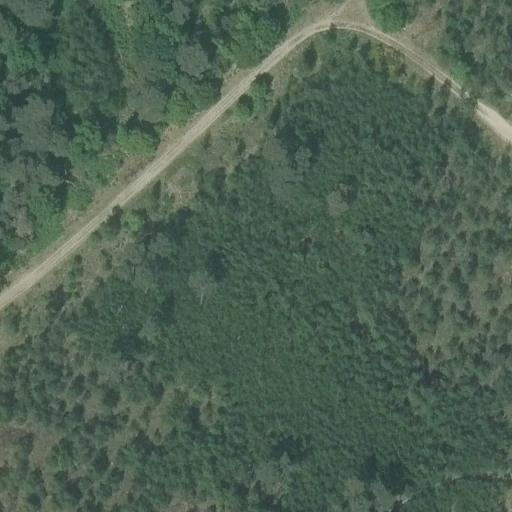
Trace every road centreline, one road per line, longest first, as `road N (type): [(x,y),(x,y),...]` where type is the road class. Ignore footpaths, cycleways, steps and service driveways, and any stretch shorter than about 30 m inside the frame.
road 1 (track): [(0,298),(340,3)]
road 2 (track): [(340,3),(511,141)]
